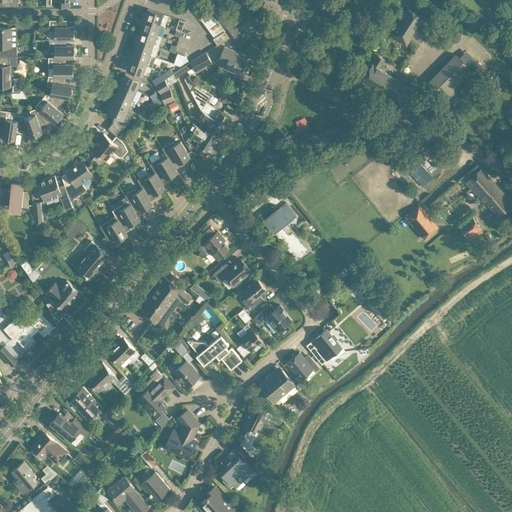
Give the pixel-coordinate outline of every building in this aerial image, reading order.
[(230,0),(231,1),(230,2),(236,12),(252,1),(251,0),(230,0)] [(245,23),(260,12),(252,1),(236,12),(245,23)] [(423,16),(408,7),(390,35),(406,46),(412,37),(410,36),(423,16)] [(144,12),(142,17),(160,24),(164,13),(148,8),(146,13),(144,12)] [(200,18),(215,37),(225,30),(210,11),(200,18)] [(216,18),(221,24),(227,19),(223,14),(216,18)] [(141,28),(157,34),(160,24),(142,17),(140,23),(142,24),(141,28)] [(176,29),(182,31),(185,21),(179,19),(176,29)] [(236,27),(234,29),(227,19),(221,24),(231,39),(240,33),(236,27)] [(75,30),(74,29),(74,26),(63,26),(63,20),(68,20),(49,20),(49,30),(55,30),(55,38),(63,38),(63,39),(74,39),(74,36),(75,35),(76,34),(76,33),(77,33),(77,32),(76,31),(76,30),(75,30)] [(11,46),(11,42),(10,27),(0,26),(0,55),(8,56),(17,56),(17,46),(11,46)] [(153,44),(157,34),(141,28),(139,33),(137,32),(135,38),(153,44)] [(225,30),(215,37),(213,38),(218,45),(229,37),(225,30)] [(75,48),(74,48),(74,45),(63,45),(63,39),(63,38),(55,38),(49,38),(49,49),(55,49),(55,57),(63,57),(75,57),(75,54),(76,53),(76,52),(77,52),(77,51),(77,50),(76,49),(75,48)] [(155,56),(158,46),(153,44),(135,38),(133,43),(135,44),(134,49),(150,54),(155,56)] [(236,50),(224,46),(219,60),(227,63),(225,67),(241,73),(247,59),(235,54),(236,50)] [(130,53),(128,58),(146,65),(151,67),(155,56),(150,54),(134,49),(132,54),(130,53)] [(447,102),(476,73),(476,72),(482,65),(466,50),(460,57),(457,54),(428,83),(447,102)] [(206,51),(191,60),(190,61),(195,71),(212,61),(206,51)] [(174,63),(180,65),(188,60),(185,55),(178,53),(174,63)] [(0,85),(10,86),(10,71),(10,65),(7,65),(7,56),(8,56),(0,55),(0,85)] [(397,103),(402,94),(407,86),(378,67),(383,59),(377,55),(362,80),(397,103)] [(75,67),(74,67),(74,63),(64,63),(63,57),(55,57),(48,57),(48,68),(54,68),(54,75),(54,76),(64,76),(63,76),(73,76),(73,73),(74,73),(74,72),(75,72),(75,71),(76,71),(76,70),(76,69),(75,68),(75,67)] [(143,75),(146,65),(128,58),(126,64),(128,64),(127,69),(143,75)] [(191,67),(189,63),(174,72),(173,73),(176,77),(191,67)] [(169,76),(166,71),(153,79),(155,84),(165,78),(169,76)] [(121,76),(119,81),(136,89),(141,79),(125,72),(123,77),(121,76)] [(72,90),(72,89),(71,89),(72,86),(61,84),(63,76),(64,76),(54,76),(54,75),(49,75),(47,85),(52,86),(50,94),(60,96),(70,98),(70,95),(71,95),(72,94),(73,93),(73,92),(73,91),(73,90),(72,90)] [(165,78),(155,84),(160,93),(169,88),(165,78)] [(119,88),(117,92),(132,99),(136,89),(119,81),(116,87),(119,88)] [(232,117),(218,109),(207,101),(211,96),(194,85),(191,90),(201,109),(202,110),(226,126),(232,117)] [(174,101),(176,100),(169,88),(160,93),(164,102),(169,100),(168,99),(172,97),(174,101)] [(112,96),(110,101),(128,109),(132,99),(117,92),(114,97),(112,96)] [(61,116),(61,115),(63,112),(54,105),(60,96),(50,94),(46,93),(36,106),(37,107),(38,107),(50,118),(55,122),(57,120),(58,120),(59,120),(60,119),(61,118),(61,117),(61,116)] [(177,100),(170,104),(174,111),(181,107),(177,100)] [(130,116),(133,111),(128,109),(110,101),(107,106),(110,107),(108,112),(115,115),(113,121),(108,128),(116,135),(117,135),(122,128),(123,129),(132,117),(130,116)] [(39,134),(39,133),(42,132),(39,122),(50,118),(38,107),(37,107),(30,110),(32,115),(24,118),(29,130),(28,130),(31,136),(34,135),(34,136),(35,136),(36,136),(37,136),(38,136),(39,135),(39,134)] [(195,118),(207,126),(221,134),(226,126),(202,110),(201,109),(195,118)] [(11,140),(11,139),(15,139),(16,128),(28,130),(29,130),(24,118),(24,115),(14,114),(15,112),(7,111),(6,118),(5,124),(4,124),(2,137),(6,138),(6,139),(6,140),(7,140),(8,141),(9,141),(10,140),(11,140)] [(146,115),(144,117),(148,124),(155,120),(151,112),(146,115)] [(309,128),(304,118),(297,121),(301,132),(309,128)] [(193,122),(189,127),(215,144),(221,134),(207,126),(205,130),(193,122)] [(209,152),(215,144),(189,127),(186,132),(191,135),(198,140),(196,144),(209,152)] [(117,135),(116,135),(112,140),(104,133),(97,140),(98,141),(92,149),(105,160),(113,151),(118,156),(120,157),(122,157),(123,155),(128,150),(127,148),(123,141),(117,135)] [(432,175),(434,177),(447,164),(423,139),(405,158),(400,153),(396,158),(403,165),(422,185),(432,175)] [(173,141),(162,147),(167,156),(168,156),(175,169),(176,169),(184,164),(183,160),(190,156),(180,140),(174,144),(173,141)] [(152,162),(150,163),(155,172),(163,185),(163,184),(172,179),(170,176),(177,172),(176,169),(175,169),(168,156),(167,156),(162,160),(157,152),(149,156),(152,162)] [(82,182),(93,174),(82,159),(66,171),(74,182),(72,183),(65,186),(71,200),(87,189),(82,182)] [(145,167),(136,172),(139,177),(137,179),(143,187),(150,200),(151,200),(160,195),(158,192),(165,187),(163,184),(163,185),(155,172),(149,175),(145,167)] [(485,200),(500,216),(511,205),(511,202),(481,168),(465,182),(483,202),(485,200)] [(45,200),(60,195),(65,209),(72,206),(64,185),(59,187),(55,175),(38,182),(45,200)] [(22,206),(29,207),(29,201),(27,191),(21,190),(21,183),(14,183),(14,182),(12,182),(11,189),(1,188),(0,193),(0,196),(0,207),(4,207),(5,204),(9,205),(9,209),(21,210),(22,206)] [(263,219),(297,260),(310,250),(304,243),(286,221),(296,213),(285,201),(286,200),(272,184),(260,190),(276,209),(263,219)] [(125,194),(128,199),(138,216),(147,210),(145,207),(152,203),(151,200),(150,200),(143,187),(137,191),(135,188),(125,194)] [(91,194),(84,198),(87,203),(94,199),(91,194)] [(112,210),(115,215),(116,215),(125,231),(126,231),(135,226),(133,223),(140,218),(138,216),(128,199),(123,202),(123,204),(112,210)] [(41,201),(33,202),(35,222),(43,221),(41,201)] [(423,239),(438,227),(419,204),(405,216),(423,239)] [(120,238),(127,234),(126,231),(125,231),(116,215),(115,215),(111,218),(110,219),(100,225),(108,239),(113,247),(122,242),(120,238)] [(472,216),(459,225),(469,240),(482,231),(472,216)] [(78,218),(73,225),(79,230),(82,233),(88,226),(78,218)] [(202,257),(203,256),(210,251),(216,258),(217,258),(220,255),(229,248),(221,237),(222,236),(218,230),(216,232),(211,226),(203,232),(208,238),(203,242),(198,247),(200,251),(199,254),(202,257)] [(87,253),(76,267),(91,280),(96,273),(95,272),(109,255),(92,240),(84,250),(87,253)] [(227,262),(213,273),(220,281),(226,276),(233,285),(251,270),(241,258),(231,266),(227,262)] [(27,259),(21,263),(29,274),(34,269),(27,259)] [(29,274),(29,275),(34,282),(40,274),(34,268),(34,269),(29,274)] [(140,311),(148,316),(162,326),(182,299),(187,303),(192,296),(165,276),(140,311)] [(186,276),(182,281),(189,287),(195,282),(186,276)] [(242,300),(250,310),(254,307),(262,301),(257,295),(266,288),(257,278),(249,284),(243,289),(248,295),(242,300)] [(369,291),(363,285),(364,284),(359,278),(349,288),(354,294),(358,290),(364,296),(369,291)] [(81,291),(67,280),(62,286),(56,280),(47,291),(53,296),(52,297),(53,298),(48,303),(47,302),(53,315),(61,305),(65,309),(81,291)] [(195,282),(190,287),(207,300),(211,294),(195,282)] [(391,313),(375,297),(368,304),(384,320),(391,313)] [(275,308),(271,303),(253,317),(259,324),(268,317),(278,330),(292,319),(279,304),(275,308)] [(251,317),(243,308),(238,313),(245,322),(251,317)] [(41,312),(36,316),(39,319),(33,324),(44,336),(54,326),(41,312)] [(25,326),(17,316),(12,321),(15,327),(22,335),(43,358),(52,350),(42,338),(37,342),(27,331),(29,329),(25,326)] [(193,317),(185,324),(190,330),(198,323),(193,317)] [(3,328),(15,341),(17,339),(27,351),(23,354),(34,366),(43,358),(22,335),(15,327),(12,321),(3,328)] [(244,341),(237,347),(244,356),(252,349),(253,351),(264,342),(257,334),(247,322),(243,326),(243,327),(247,332),(241,337),(244,341)] [(319,350),(314,354),(322,363),(327,359),(330,362),(345,351),(327,329),(311,342),(319,350)] [(198,353),(196,355),(198,356),(204,364),(220,351),(223,355),(221,356),(231,369),(242,360),(236,352),(232,347),(229,350),(226,346),(229,344),(221,334),(208,345),(205,341),(187,339),(198,353)] [(124,337),(109,352),(116,359),(120,364),(129,355),(133,360),(139,354),(135,349),(131,344),(124,337)] [(188,350),(185,348),(179,340),(176,337),(171,342),(182,355),(188,350)] [(188,345),(182,337),(179,340),(185,348),(188,345)] [(4,346),(0,349),(0,351),(12,365),(17,360),(4,346)] [(146,350),(141,356),(149,364),(154,359),(146,350)] [(315,371),(320,367),(314,360),(310,356),(306,359),(299,352),(287,362),(301,378),(313,368),(315,371)] [(186,386),(200,375),(194,367),(187,360),(173,371),(186,386)] [(98,391),(115,375),(109,368),(103,361),(96,367),(97,369),(87,378),(94,386),(98,391)] [(151,377),(146,382),(151,388),(150,389),(149,388),(139,397),(157,416),(167,406),(160,399),(163,395),(164,396),(175,386),(168,379),(164,376),(163,376),(156,369),(150,375),(151,377)] [(260,384),(266,392),(274,401),(294,383),(289,377),(283,370),(278,373),(276,371),(260,384)] [(125,394),(133,384),(124,374),(118,380),(123,384),(119,388),(125,394)] [(95,416),(103,408),(83,385),(77,390),(81,395),(79,397),(77,395),(71,400),(78,408),(87,418),(93,413),(95,416)] [(248,429),(240,443),(252,456),(258,451),(251,444),(258,431),(256,430),(263,416),(270,420),(271,419),(273,414),(274,413),(266,410),(267,409),(263,408),(254,403),(243,426),(248,429)] [(173,429),(165,446),(188,457),(193,447),(188,445),(200,423),(188,409),(177,417),(184,425),(180,433),(173,429)] [(117,417),(109,410),(105,414),(113,421),(117,417)] [(60,412),(50,423),(58,430),(70,441),(71,440),(79,429),(85,434),(86,434),(89,431),(75,418),(71,422),(64,416),(60,412)] [(57,442),(54,439),(46,433),(43,437),(40,435),(31,446),(39,453),(44,457),(47,454),(58,463),(68,451),(57,442)] [(147,449),(141,454),(152,467),(158,462),(147,449)] [(233,485),(236,488),(249,475),(252,478),(258,472),(244,458),(243,459),(240,456),(233,449),(227,456),(232,461),(228,464),(226,462),(221,466),(222,468),(219,471),(225,476),(222,479),(229,486),(230,487),(233,485)] [(79,453),(73,460),(82,467),(87,472),(93,465),(92,463),(79,453)] [(14,480),(24,492),(37,481),(34,477),(36,475),(24,460),(13,469),(18,476),(14,480)] [(57,473),(47,465),(43,469),(46,473),(41,477),(46,483),(57,473)] [(165,491),(170,488),(163,480),(156,471),(141,484),(149,492),(155,500),(162,494),(161,493),(165,491)] [(143,498),(124,476),(114,485),(111,484),(108,487),(108,490),(107,490),(118,503),(125,498),(132,507),(136,511),(141,511),(149,506),(143,498)] [(207,496),(201,502),(207,510),(209,511),(238,511),(222,493),(215,485),(205,494),(207,496)] [(48,486),(28,502),(20,509),(22,511),(56,511),(47,500),(54,494),(48,486)] [(100,488),(95,492),(103,502),(109,498),(100,488)]
